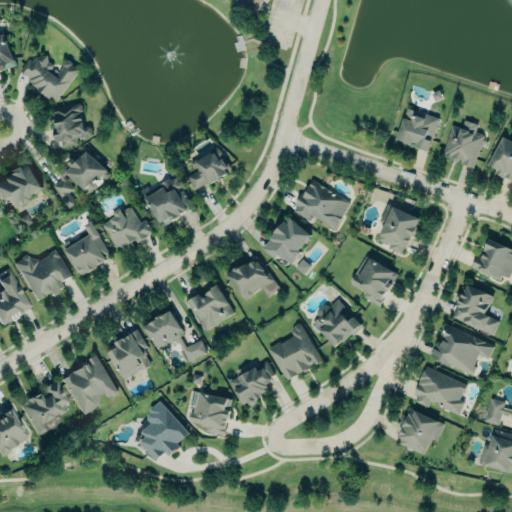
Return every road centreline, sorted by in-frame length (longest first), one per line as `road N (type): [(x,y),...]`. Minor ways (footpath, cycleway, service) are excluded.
road 1 (residential): [(0,369),(229,223),(263,187),(321,0)]
road 2 (residential): [(399,339),(275,425),(275,441),(327,443),(359,429),(399,339)]
road 3 (residential): [(511,218),(279,138)]
road 4 (residential): [(466,200),(399,339)]
